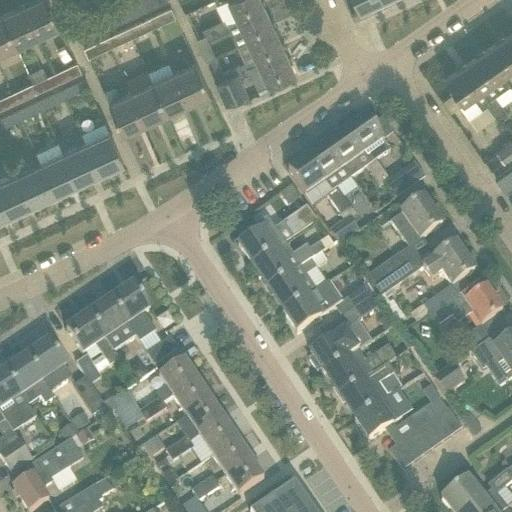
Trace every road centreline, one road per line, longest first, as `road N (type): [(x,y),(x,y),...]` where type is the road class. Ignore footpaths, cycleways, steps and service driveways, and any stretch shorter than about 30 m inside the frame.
road 1 (residential): [(364,511),(165,218)]
road 2 (residential): [(165,218),(363,80)]
road 3 (residential): [(388,62),(511,240)]
road 4 (residential): [(0,300),(165,218)]
